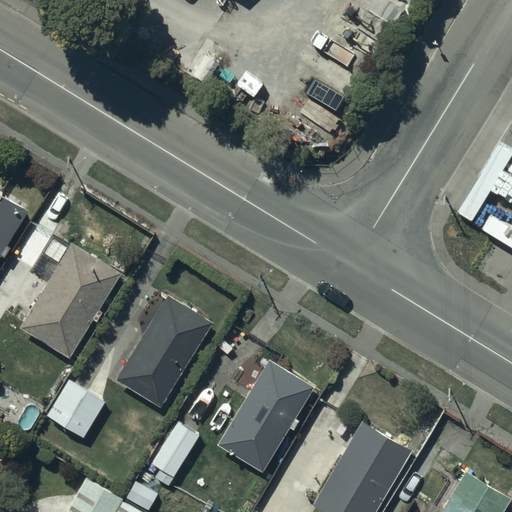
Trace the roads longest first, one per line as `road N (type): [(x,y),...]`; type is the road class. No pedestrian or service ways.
road 1 (tertiary): [(352,265),(0,49)]
road 2 (residential): [(352,265),(511,5)]
road 3 (tertiary): [(511,364),(352,265)]
